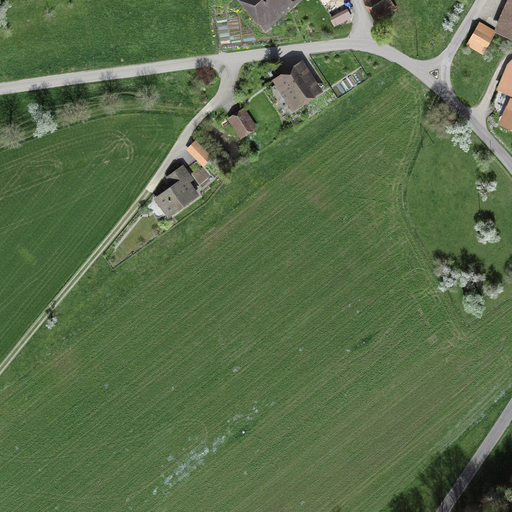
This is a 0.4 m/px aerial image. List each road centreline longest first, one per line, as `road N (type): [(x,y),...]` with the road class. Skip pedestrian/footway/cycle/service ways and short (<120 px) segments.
road 1 (residential): [(231,58),(222,93),(97,252)]
road 2 (unclassified): [(231,58),(0,88)]
road 3 (track): [(0,144),(127,103),(200,114)]
road 4 (unclassified): [(409,66),(353,44),(231,58)]
road 5 (track): [(97,252),(0,368)]
road 6 (unclassified): [(442,511),(511,408)]
